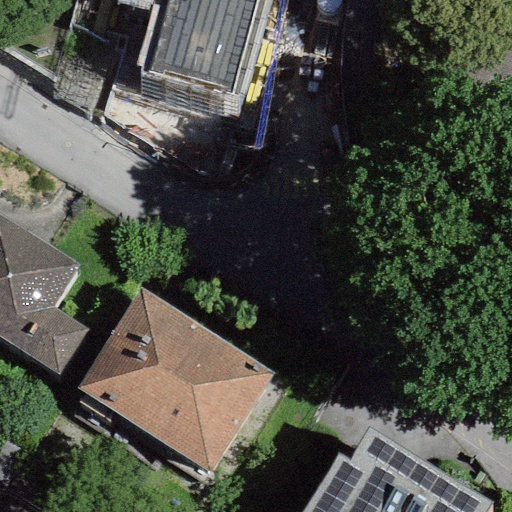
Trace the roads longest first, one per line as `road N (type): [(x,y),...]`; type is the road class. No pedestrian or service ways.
road 1 (residential): [(313,310),(0,110)]
road 2 (residential): [(332,0),(309,185),(313,310)]
road 3 (residential): [(511,450),(313,310)]
